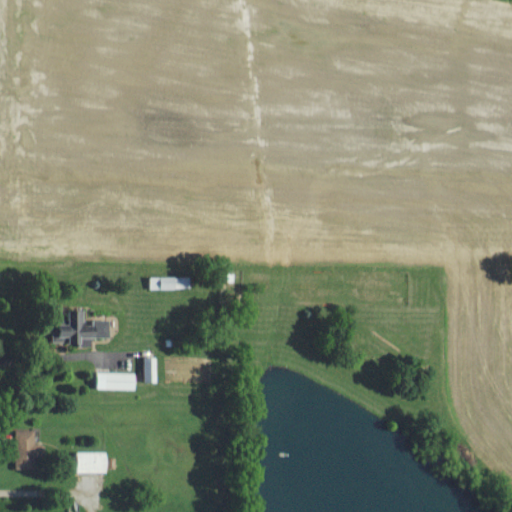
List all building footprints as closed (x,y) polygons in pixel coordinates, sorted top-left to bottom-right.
[(112,338),(111,322),(86,323),(86,311),(71,312),(71,323),(54,324),(55,346),(94,344),(94,338),(112,338)] [(145,358),(146,383),(159,383),(158,358),(145,358)] [(99,389),(137,390),(137,374),(99,373),(99,389)] [(17,469),(35,470),(35,457),(43,457),(43,445),(36,444),(36,431),(18,431),(17,469)] [(109,473),(109,452),(79,453),(80,474),(109,473)]
